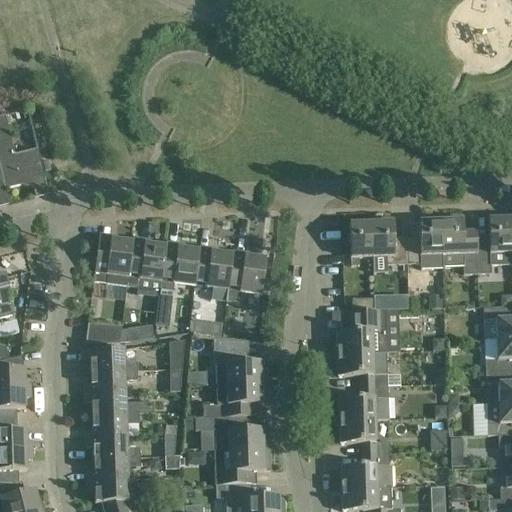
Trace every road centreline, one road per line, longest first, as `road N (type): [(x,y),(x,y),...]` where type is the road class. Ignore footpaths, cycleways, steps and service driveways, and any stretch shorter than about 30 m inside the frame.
road 1 (residential): [(64,511),(54,356),(66,240),(60,220)]
road 2 (residential): [(60,220),(100,198),(308,198)]
road 3 (residential): [(309,291),(299,311),(284,424),(299,484),(310,493)]
road 4 (residential): [(310,493),(319,458),(309,291)]
road 5 (residential): [(308,198),(511,190)]
